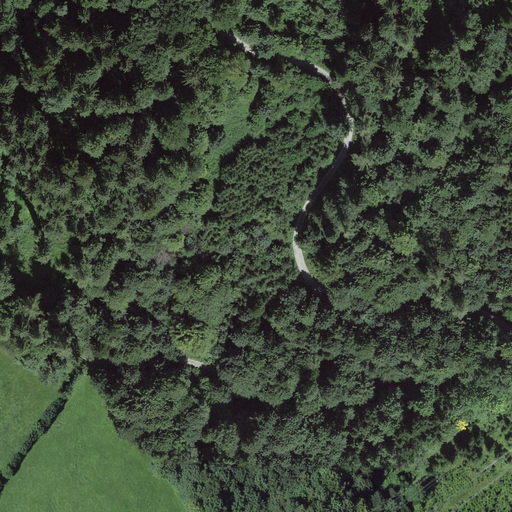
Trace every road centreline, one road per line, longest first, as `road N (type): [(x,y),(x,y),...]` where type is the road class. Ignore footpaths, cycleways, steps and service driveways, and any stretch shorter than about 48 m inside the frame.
road 1 (track): [(211,0),(216,20),(248,48),(309,67),(336,86),(350,117),(347,147),(297,235),(307,280),(343,302),(441,301),(511,334)]
road 2 (track): [(0,324),(104,368),(181,365),(269,407),(356,397),(416,379),(511,382)]
